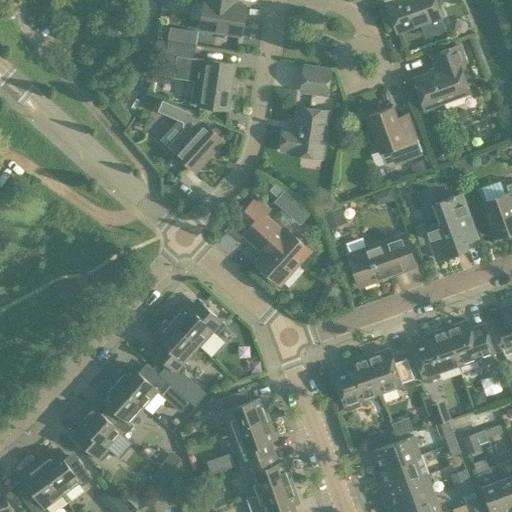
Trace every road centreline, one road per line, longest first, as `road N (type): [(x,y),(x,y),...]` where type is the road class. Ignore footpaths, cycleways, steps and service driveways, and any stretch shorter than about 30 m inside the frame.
road 1 (residential): [(0,440),(185,237)]
road 2 (residential): [(185,237),(250,162),(277,0)]
road 3 (residential): [(185,237),(0,74)]
road 4 (residential): [(282,343),(511,270)]
road 5 (residential): [(344,511),(282,343)]
road 6 (residential): [(282,343),(264,311),(185,237)]
